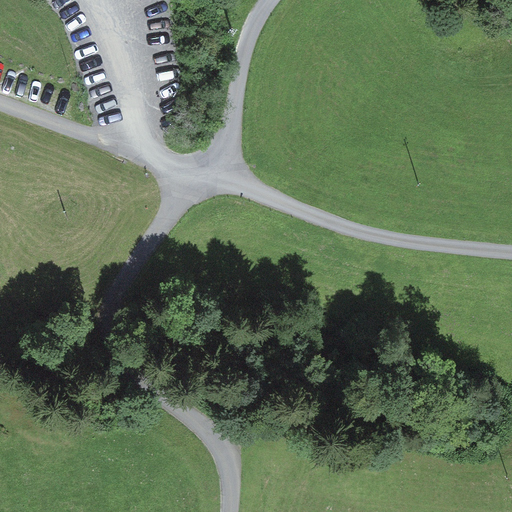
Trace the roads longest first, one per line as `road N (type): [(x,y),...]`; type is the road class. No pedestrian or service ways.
road 1 (unclassified): [(230,511),(228,462),(218,443),(128,368),(111,338),(134,265),(204,173)]
road 2 (residential): [(511,252),(372,235),(204,173)]
road 3 (unclassified): [(204,173),(229,128),(252,28),(269,0)]
road 4 (unclassified): [(99,0),(119,43),(146,153)]
road 5 (residential): [(146,153),(0,103)]
